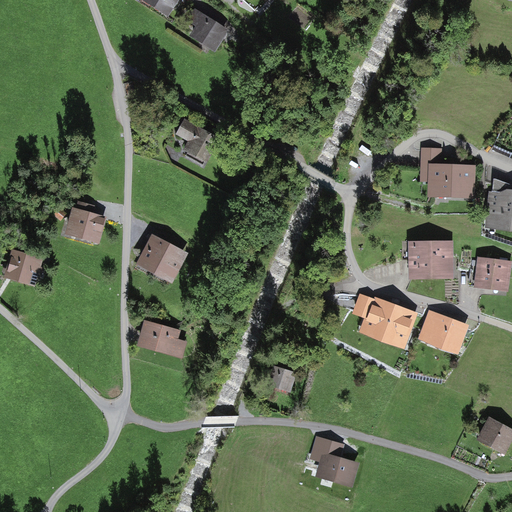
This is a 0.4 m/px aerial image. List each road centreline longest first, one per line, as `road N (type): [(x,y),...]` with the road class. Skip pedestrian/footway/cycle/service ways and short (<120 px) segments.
road 1 (residential): [(113,60),(350,194),(416,135),(442,134),(511,166)]
road 2 (residential): [(113,60),(129,147),(121,411)]
road 3 (residential): [(0,308),(98,401),(121,411)]
road 4 (unclassified): [(121,411),(108,449),(47,511)]
